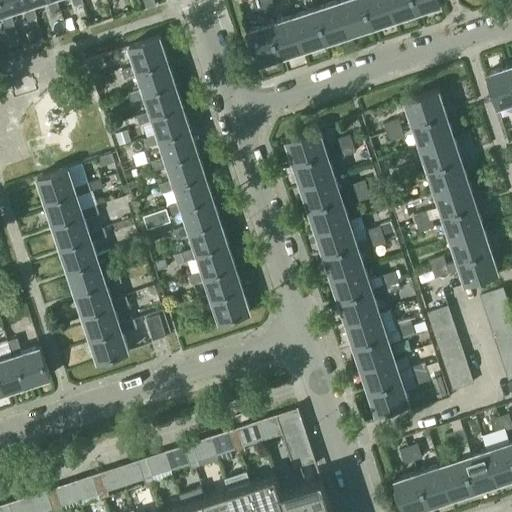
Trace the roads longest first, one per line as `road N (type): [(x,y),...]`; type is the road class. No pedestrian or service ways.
road 1 (residential): [(0,425),(299,326)]
road 2 (residential): [(232,108),(511,22)]
road 3 (residential): [(299,326),(232,108)]
road 4 (residential): [(360,511),(299,326)]
